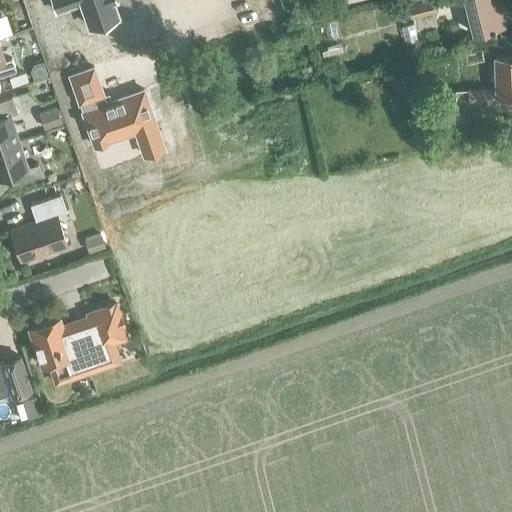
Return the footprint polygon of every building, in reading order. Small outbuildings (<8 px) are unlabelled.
[(56,0),(65,24),(69,37),(108,25),(116,49),(137,41),(122,0),(56,0)] [(417,0),(409,2),(413,16),(435,10),(431,0),(417,0)] [(464,0),(473,34),(503,26),(496,0),(464,0)] [(0,48),(0,75),(15,70),(11,57),(4,60),(0,48)] [(511,52),(493,57),(495,66),(460,74),(465,107),(483,103),(489,129),(511,123),(511,52)] [(46,75),(41,63),(34,65),(31,71),(33,79),(46,75)] [(26,81),(24,73),(9,77),(12,85),(26,81)] [(104,84),(77,93),(91,135),(108,130),(115,154),(144,144),(139,128),(134,130),(129,119),(141,115),(136,99),(111,108),(104,84)] [(0,146),(19,140),(10,114),(16,112),(11,96),(0,99),(0,146)] [(19,140),(0,146),(0,175),(9,173),(12,184),(41,175),(37,163),(27,166),(19,140)] [(10,229),(20,259),(66,243),(56,214),(66,211),(60,193),(29,204),(35,221),(10,229)] [(103,245),(100,234),(84,239),(88,250),(103,245)] [(75,328),(89,370),(119,360),(112,341),(126,336),(115,302),(86,312),(90,323),(75,328)] [(89,370),(75,328),(64,332),(59,317),(28,327),(41,365),(64,357),(70,376),(89,370)] [(11,391),(9,391),(11,396),(32,389),(21,354),(0,361),(2,366),(11,391)] [(11,391),(2,366),(0,366),(0,394),(9,391),(11,391)]
